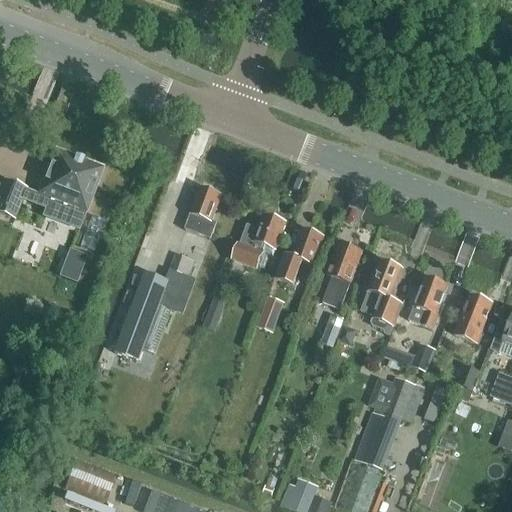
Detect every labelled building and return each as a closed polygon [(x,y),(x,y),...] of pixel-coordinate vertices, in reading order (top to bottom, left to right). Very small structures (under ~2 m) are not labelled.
[(26,190),(23,199),(49,209),(46,216),(80,228),(103,169),(54,151),(38,195),(26,190)] [(4,182),(0,190),(0,214),(14,220),(23,199),(26,190),(4,182)] [(223,197),(201,189),(184,230),(211,240),(216,226),(212,224),(223,197)] [(266,249),(276,253),(287,225),(265,217),(259,232),(248,227),(241,247),(238,246),(232,262),(257,271),(266,249)] [(325,240),(302,231),(292,260),(286,258),(277,282),(293,289),(303,264),(314,268),(325,240)] [(339,312),(345,297),(350,284),(351,285),(363,255),(359,253),(359,250),(354,248),(351,250),(341,246),(329,276),(334,278),(324,306),(339,312)] [(195,263),(176,257),(168,284),(174,287),(180,289),(184,277),(190,278),(195,263)] [(383,263),(381,262),(361,314),(373,318),(371,322),(369,321),(368,324),(369,327),(385,333),(386,332),(392,333),(393,329),(394,330),(403,306),(397,304),(392,301),(403,271),(394,267),(392,264),(387,262),(383,263)] [(145,276),(117,355),(139,363),(143,352),(150,355),(155,356),(171,312),(175,313),(183,293),(168,287),(169,285),(145,276)] [(425,279),(408,323),(431,331),(436,318),(435,317),(446,287),(425,279)] [(455,338),(477,346),(493,304),(471,296),(455,338)] [(216,298),(207,321),(219,325),(227,303),(216,298)] [(272,334),(282,305),(267,300),(257,329),(272,334)] [(332,316),(321,345),(334,350),(344,321),(332,316)] [(496,336),(490,352),(500,356),(500,355),(511,359),(511,321),(505,340),(496,336)] [(411,368),(428,375),(436,351),(420,345),(411,368)] [(388,347),(384,358),(397,363),(401,351),(388,347)] [(478,374),(465,369),(458,387),(472,392),(478,374)] [(495,387),(511,393),(511,379),(499,375),(495,387)] [(381,379),(369,408),(413,425),(427,391),(397,379),(395,384),(381,379)] [(511,393),(495,387),(490,399),(511,407),(511,393)] [(511,428),(507,426),(502,438),(511,441),(511,428)] [(107,505),(117,476),(75,461),(65,490),(107,505)] [(370,511),(384,476),(353,465),(335,511),(370,511)] [(291,485),(282,506),(296,511),(310,511),(317,496),(291,485)] [(317,496),(310,511),(330,511),(334,503),(317,496)]
